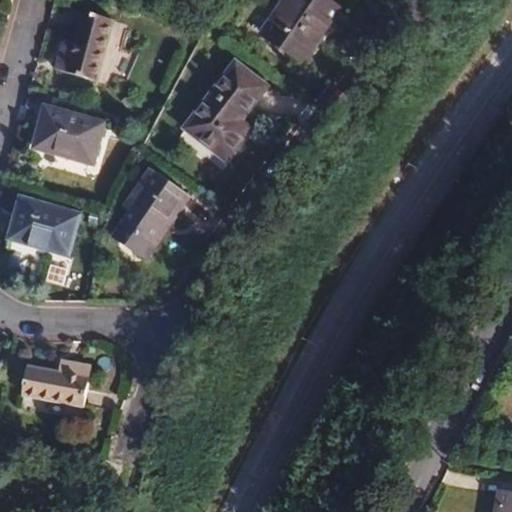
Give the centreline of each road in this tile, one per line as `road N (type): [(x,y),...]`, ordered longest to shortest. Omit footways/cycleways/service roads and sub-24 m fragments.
road 1 (residential): [(171,335),(304,136),(387,46),(416,0)]
road 2 (residential): [(402,511),(511,296)]
road 3 (residential): [(171,335),(29,320),(0,306)]
road 4 (residential): [(121,465),(171,335)]
